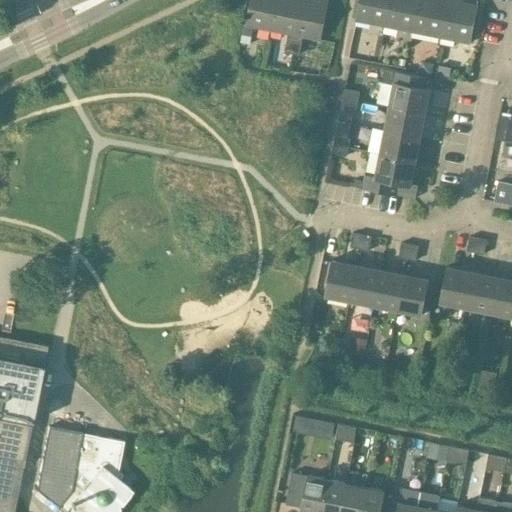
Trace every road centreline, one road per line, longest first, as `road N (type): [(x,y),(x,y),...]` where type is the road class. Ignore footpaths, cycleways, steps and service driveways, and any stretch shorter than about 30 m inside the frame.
road 1 (residential): [(465,225),(491,72),(509,75)]
road 2 (residential): [(465,225),(428,230),(325,210)]
road 3 (tertiary): [(0,57),(119,0)]
